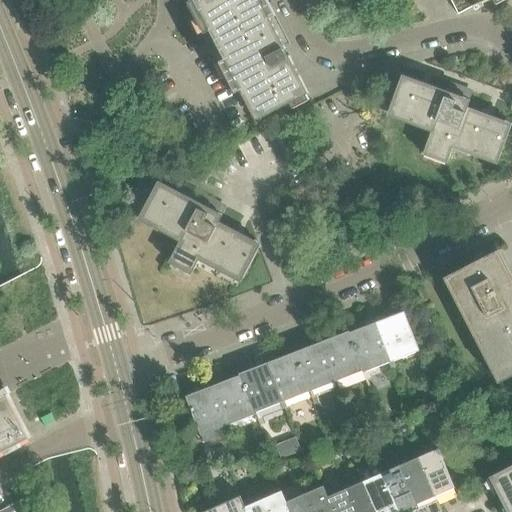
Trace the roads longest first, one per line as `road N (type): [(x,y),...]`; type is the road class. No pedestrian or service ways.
road 1 (residential): [(117,369),(401,260),(511,202)]
road 2 (residential): [(0,33),(117,369)]
road 3 (residential): [(511,48),(503,33),(445,33),(318,54),(289,0)]
road 4 (residential): [(117,369),(149,511)]
